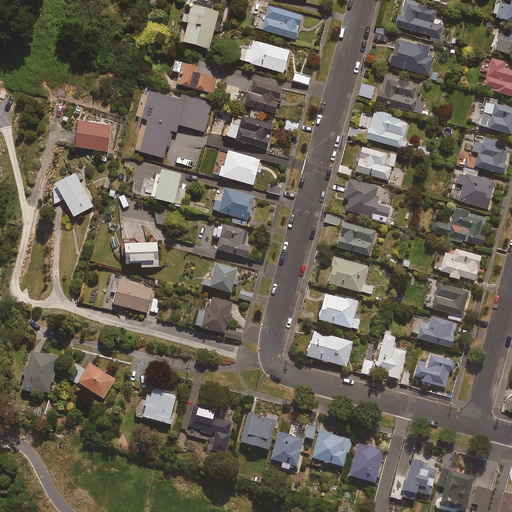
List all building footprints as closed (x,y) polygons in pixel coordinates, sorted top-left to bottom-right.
[(427,6),(405,0),(402,0),(399,14),(396,13),(393,25),(438,37),(442,22),(433,19),(435,10),(426,8),(427,6)] [(511,0),(509,0),(508,3),(498,0),(493,16),(511,21),(511,0)] [(215,17),(217,10),(188,2),(183,20),(185,21),(179,44),(183,46),(184,41),(207,47),(210,36),(222,26),(215,17)] [(301,15),(266,4),(259,29),(294,39),(301,15)] [(390,30),(376,27),(373,39),(387,41),(390,30)] [(511,29),(509,41),(496,38),(493,49),(511,54),(511,29)] [(428,47),(395,38),(388,64),(428,75),(432,59),(425,57),(428,47)] [(247,54),(246,59),(249,60),(248,63),(282,72),(288,50),(252,40),(250,47),(248,47),(246,54),(247,54)] [(243,56),(235,53),(233,62),(241,64),(243,56)] [(300,55),(289,54),(287,62),(297,68),(300,55)] [(504,61),(489,57),(482,85),(497,89),(497,91),(511,95),(511,70),(502,67),(504,61)] [(197,65),(176,59),(173,71),(177,72),(174,83),(211,93),(215,77),(195,72),(197,65)] [(268,78),(235,69),(230,86),(244,90),(241,104),(273,113),(280,87),(267,83),(268,78)] [(309,77),(294,72),(291,80),(307,84),(309,77)] [(428,112),(421,110),(424,102),(412,99),(416,85),(386,77),(382,92),(375,90),(372,100),(427,115),(428,112)] [(374,87),(361,83),(358,95),(371,98),(374,87)] [(495,101),(485,98),(478,124),(511,133),(511,107),(495,103),(495,101)] [(391,114),(373,110),(365,138),(404,149),(406,142),(401,141),(406,121),(390,117),(391,114)] [(237,122),(232,120),(230,128),(227,127),(225,136),(264,148),(271,124),(239,115),(237,122)] [(297,123),(285,120),(283,128),(295,131),(297,123)] [(185,135),(185,142),(204,143),(204,137),(185,135)] [(506,149),(474,140),(471,151),(476,152),(473,166),(502,173),(504,165),(502,164),(506,149)] [(395,156),(360,146),(353,170),(386,180),(390,166),(393,166),(395,156)] [(258,158),(225,150),(219,176),(252,184),(258,158)] [(179,173),(158,167),(150,197),(181,204),(185,189),(175,187),(179,173)] [(477,171),(464,167),(462,174),(457,173),(455,182),(461,184),(456,199),(485,208),(493,181),(476,175),(477,171)] [(80,172),(75,175),(73,172),(50,184),(52,203),(61,198),(71,216),(91,205),(78,181),(83,179),(80,172)] [(376,187),(348,179),(343,196),(347,197),(344,209),(371,216),(370,219),(385,223),(389,208),(376,204),(378,198),(373,197),(376,187)] [(281,185),(269,181),(266,191),(278,195),(281,185)] [(211,209),(231,215),(229,221),(245,225),(254,196),(223,187),(218,200),(214,199),(211,209)] [(484,217),(454,207),(448,224),(434,220),(430,232),(460,242),(461,239),(480,245),(484,233),(479,232),(484,217)] [(325,213),(323,222),(337,226),(339,216),(325,213)] [(375,230),(341,221),(335,246),(368,255),(375,230)] [(221,223),(220,227),(213,225),(210,235),(217,237),(214,248),(245,257),(248,246),(242,244),(246,230),(221,223)] [(156,242),(120,243),(120,250),(125,250),(126,263),(139,263),(139,267),(157,266),(156,242)] [(480,255),(454,248),(452,254),(443,252),(438,270),(448,273),(447,276),(457,278),(458,275),(473,280),(480,255)] [(366,266),(333,257),(326,282),(371,294),(373,287),(362,284),(366,266)] [(411,261),(402,258),(399,265),(409,268),(411,261)] [(236,268),(214,261),(209,278),(203,276),(201,283),(229,292),(232,283),(236,284),(238,278),(234,277),(236,268)] [(154,290),(118,280),(111,304),(147,313),(154,290)] [(87,284),(81,283),(77,301),(83,302),(87,284)] [(467,291),(436,283),(429,307),(448,312),(447,318),(459,321),(467,291)] [(252,293),(239,290),(237,297),(250,301),(252,293)] [(357,301),(324,293),(317,319),(356,329),(359,320),(352,318),(357,301)] [(242,332),(227,328),(231,313),(228,313),(231,302),(210,295),(205,311),(196,309),(191,324),(217,331),(216,336),(239,343),(242,332)] [(160,300),(153,298),(149,311),(157,313),(160,300)] [(429,315),(428,320),(414,316),(409,335),(449,347),(456,323),(429,315)] [(352,341),(312,330),(305,355),(345,366),(352,341)] [(394,337),(383,334),(374,367),(387,371),(386,375),(397,378),(405,351),(391,347),(394,337)] [(59,356),(31,349),(28,363),(25,362),(22,374),(25,375),(22,386),(50,393),(59,356)] [(454,361),(429,353),(426,363),(417,360),(412,375),(420,377),(419,382),(428,385),(428,383),(444,387),(449,369),(452,370),(454,361)] [(372,362),(363,360),(360,372),(369,375),(372,362)] [(116,378),(90,362),(78,381),(104,397),(116,378)] [(412,372),(403,369),(398,383),(408,386),(412,372)] [(177,395),(154,389),(152,396),(148,395),(146,402),(140,400),(136,414),(169,424),(177,395)] [(212,410),(186,403),(179,428),(188,431),(189,427),(212,434),(208,449),(224,453),(232,421),(211,415),(212,410)] [(276,420),(247,412),(238,440),(267,449),(276,420)] [(316,425),(306,422),(302,436),(311,438),(316,425)] [(310,456),(314,457),(312,463),(320,466),(322,460),(341,466),(345,452),(340,450),(344,437),(318,429),(310,456)] [(303,439),(276,431),(268,458),(280,461),(279,466),(287,469),(289,463),(295,465),(303,439)] [(382,450),(356,443),(346,474),(373,482),(382,450)] [(421,461),(404,456),(399,472),(395,471),(388,496),(400,500),(401,496),(412,499),(415,490),(428,494),(435,471),(419,466),(421,461)] [(473,476),(441,468),(436,485),(442,487),(437,508),(454,511),(458,511),(460,509),(464,510),(473,476)] [(485,511),(492,487),(476,483),(471,502),(477,504),(475,511),(478,511),(485,511)] [(511,511),(511,494),(502,491),(496,511),(511,511)]
